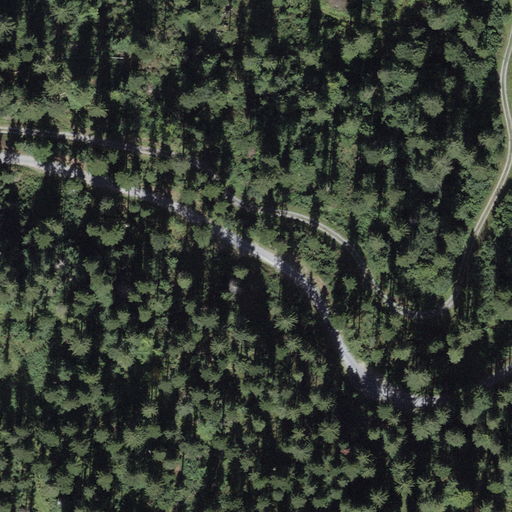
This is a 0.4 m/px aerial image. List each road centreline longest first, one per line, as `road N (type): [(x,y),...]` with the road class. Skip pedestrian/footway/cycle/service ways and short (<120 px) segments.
road 1 (track): [(511,23),(501,77),(508,162),(458,279),(429,311),(406,310),(382,295),(346,241),(310,217),(227,197),(202,165),(0,127)]
road 2 (track): [(0,155),(86,172),(284,258),(305,277),(354,369),(376,391),(435,401),(511,367)]
road 3 (track): [(308,0),(340,18),(385,23),(418,0)]
